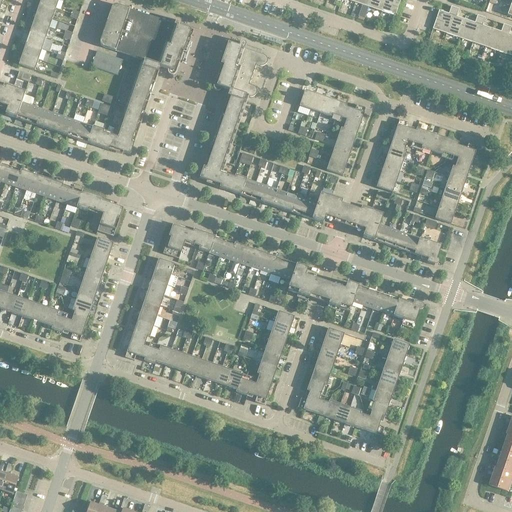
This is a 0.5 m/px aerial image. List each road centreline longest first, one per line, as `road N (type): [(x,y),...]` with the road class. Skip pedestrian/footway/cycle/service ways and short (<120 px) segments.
road 1 (residential): [(152,199),(172,196),(335,251)]
road 2 (residential): [(275,427),(95,367)]
road 3 (residential): [(275,427),(335,251)]
road 4 (residential): [(95,367),(152,199)]
road 5 (residential): [(421,0),(400,40),(279,0)]
road 6 (residential): [(0,140),(139,185),(152,199)]
road 7 (residential): [(500,511),(472,503),(471,493),(511,376)]
road 8 (residential): [(335,251),(386,106)]
road 9 (residential): [(335,251),(467,297)]
road 10 (residential): [(192,511),(61,466)]
road 11 (residential): [(392,465),(275,427)]
road 12 (residential): [(386,106),(372,88),(279,56)]
